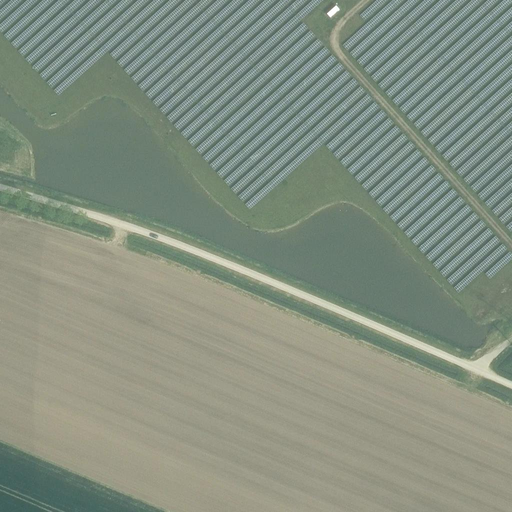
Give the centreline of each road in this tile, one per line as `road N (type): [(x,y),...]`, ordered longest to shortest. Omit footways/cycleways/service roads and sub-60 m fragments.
road 1 (track): [(479,370),(148,232),(0,187)]
road 2 (track): [(511,245),(338,53),(333,32),(366,0)]
